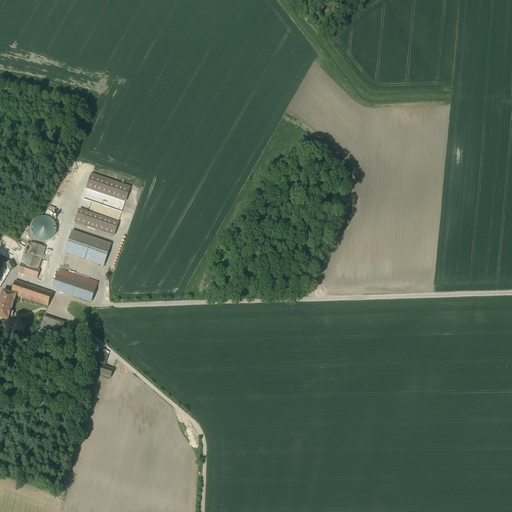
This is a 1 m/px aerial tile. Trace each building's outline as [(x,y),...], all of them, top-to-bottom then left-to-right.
[(86,189),(125,202),(126,202),(131,187),(91,174),(86,189)] [(118,222),(80,209),(75,223),(114,237),(119,222),(118,222)] [(110,247),(71,233),(65,253),(103,266),(110,247)] [(21,264),(18,272),(37,279),(40,270),(38,269),(45,248),(31,243),(27,255),(23,254),(20,264),(21,264)] [(47,252),(46,254),(46,255),(46,256),(47,257),(47,258),(48,259),(49,260),(50,261),(51,261),(52,262),(53,262),(54,262),(55,262),(56,261),(58,261),(58,260),(59,259),(60,258),(60,257),(61,256),(61,254),(61,253),(60,252),(60,251),(59,250),(58,249),(57,248),(56,248),(55,248),(54,247),(53,247),(51,248),(50,248),(49,249),(48,249),(48,250),(47,251),(47,252)] [(11,262),(6,265),(9,271),(15,268),(11,262)] [(60,270),(53,289),(91,302),(98,283),(60,270)] [(15,281),(11,294),(16,296),(48,306),(52,294),(15,281)] [(11,294),(3,291),(0,299),(0,317),(8,320),(16,296),(11,294)] [(64,324),(44,317),(41,326),(61,333),(64,324)] [(96,363),(104,366),(107,355),(99,352),(96,363)] [(113,370),(103,367),(100,374),(110,377),(113,370)]
